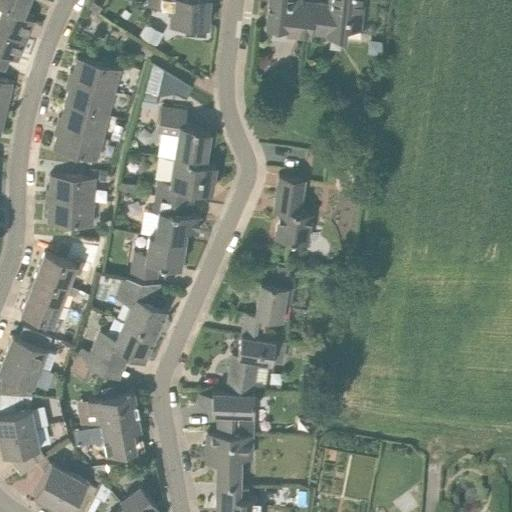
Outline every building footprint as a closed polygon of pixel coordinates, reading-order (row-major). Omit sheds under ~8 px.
[(0,0),(0,4),(23,13),(27,0),(0,0)] [(91,0),(87,7),(97,14),(102,6),(91,0)] [(153,0),(153,6),(171,7),(170,21),(189,22),(188,34),(205,35),(207,0),(153,0)] [(310,38),(314,2),(300,0),(268,0),(265,24),(264,24),(264,26),(283,28),(286,28),(285,36),(310,38)] [(358,39),(362,0),(328,0),(328,3),(314,2),(310,38),(311,38),(311,34),(358,39)] [(33,18),(23,13),(0,4),(0,27),(25,38),(32,20),(33,21),(34,19),(33,19),(33,18)] [(124,9),(120,14),(127,19),(130,13),(124,9)] [(18,56),(25,38),(0,27),(0,67),(4,69),(9,55),(17,58),(17,57),(18,58),(19,56),(18,56)] [(70,79),(114,91),(119,67),(76,56),(70,79)] [(152,61),(145,91),(157,92),(156,95),(163,93),(169,71),(152,61)] [(279,69),(287,82),(297,76),(290,63),(279,69)] [(0,105),(6,107),(12,80),(0,77),(0,105)] [(108,114),(114,91),(70,79),(64,102),(108,114)] [(141,107),(155,109),(156,95),(157,92),(145,91),(143,91),(141,107)] [(102,136),(108,114),(64,102),(58,125),(102,136)] [(204,161),(205,161),(210,129),(195,127),(196,125),(184,123),(187,109),(161,105),(157,130),(160,130),(157,154),(173,156),(204,161)] [(110,137),(118,139),(121,124),(114,122),(110,136),(110,137)] [(96,159),(102,136),(58,125),(52,148),(96,159)] [(215,163),(205,161),(204,161),(173,156),(168,181),(156,179),(153,195),(184,200),(186,187),(211,191),(215,163)] [(98,176),(106,176),(106,168),(98,167),(98,176)] [(94,200),(95,175),(49,173),(48,197),(94,200)] [(305,178),(298,177),(278,174),(273,209),(279,210),(274,236),(294,239),(308,241),(312,212),(300,210),(305,178)] [(117,188),(132,190),(133,183),(118,181),(117,188)] [(182,211),(184,200),(153,195),(150,213),(157,214),(154,235),(184,239),(185,229),(197,231),(200,213),(182,211)] [(92,224),(94,200),(48,197),(47,221),(92,224)] [(184,239),(154,235),(146,234),(144,250),(133,249),(129,272),(156,276),(158,262),(180,266),(184,239)] [(74,262),(69,260),(44,250),(36,271),(66,282),(71,270),(79,273),(84,261),(76,258),(74,262)] [(271,275),(287,277),(288,267),(272,265),(271,275)] [(79,287),(66,282),(36,271),(28,291),(59,303),(63,291),(75,296),(79,287)] [(117,275),(98,272),(96,280),(115,283),(117,275)] [(125,320),(154,333),(166,307),(144,298),(151,282),(159,283),(159,282),(124,276),(115,299),(131,306),(125,320)] [(287,286),(279,284),(260,281),(255,313),(245,311),(241,333),(274,339),(274,337),(255,333),(258,315),(282,318),(287,286)] [(55,315),(59,303),(28,291),(20,311),(43,320),(41,324),(57,330),(62,317),(55,315)] [(101,333),(92,353),(123,365),(123,364),(117,361),(122,350),(143,359),(154,333),(125,320),(122,319),(114,338),(101,333)] [(39,364),(51,335),(23,324),(19,335),(12,333),(5,352),(39,364)] [(274,339),(241,333),(240,333),(237,353),(231,352),(225,389),(254,390),(257,359),(270,360),(282,362),(285,340),(274,339)] [(75,359),(87,365),(92,353),(80,348),(75,359)] [(31,384),(39,364),(5,352),(0,363),(0,371),(1,372),(0,386),(0,392),(30,393),(31,384)] [(123,365),(92,353),(87,365),(111,375),(116,364),(122,366),(123,365)] [(99,423),(138,418),(133,389),(117,392),(116,387),(101,389),(102,395),(86,398),(87,409),(96,408),(99,423)] [(254,390),(225,389),(211,389),(211,393),(199,393),(198,404),(211,405),(211,411),(217,411),(217,432),(232,432),(232,413),(253,413),(254,390)] [(0,434),(34,428),(29,408),(30,393),(0,392),(0,434)] [(104,453),(135,447),(132,427),(140,426),(138,418),(99,423),(104,453)] [(38,447),(34,428),(0,434),(0,442),(2,454),(6,453),(20,472),(37,460),(44,455),(38,447)] [(232,432),(217,432),(207,431),(206,462),(207,463),(207,457),(217,457),(217,484),(241,484),(241,457),(252,458),(252,432),(232,432)] [(51,462),(50,464),(44,455),(37,460),(45,471),(33,493),(50,503),(70,472),(51,462)] [(94,467),(102,477),(109,476),(106,464),(94,467)] [(96,487),(70,472),(50,503),(67,511),(68,511),(84,488),(93,493),(96,487)] [(104,499),(110,488),(104,480),(95,495),(104,499)] [(122,499),(132,511),(149,511),(148,510),(156,504),(140,484),(122,499)] [(258,511),(259,496),(248,496),(248,485),(241,484),(217,484),(216,511),(258,511)] [(132,511),(122,499),(121,499),(125,503),(114,511),(132,511)]
